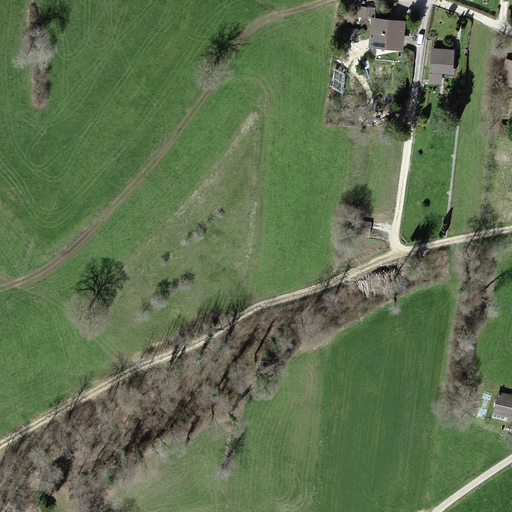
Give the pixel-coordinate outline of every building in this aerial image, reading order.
[(372,6),(358,6),(358,15),(372,21),(372,6)] [(372,21),(369,45),(401,49),(404,25),(372,21)] [(356,26),(346,27),(346,36),(356,36),(356,26)] [(453,51),(431,50),(430,71),(452,72),(453,51)] [(511,64),(508,63),(502,84),(511,85),(511,64)] [(511,395),(500,393),(496,413),(511,416),(511,395)]
